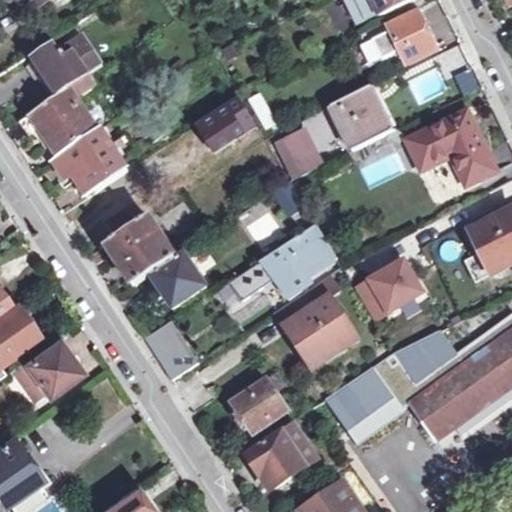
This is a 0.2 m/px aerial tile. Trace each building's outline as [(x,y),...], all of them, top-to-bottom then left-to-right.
[(409,0),(352,0),(363,19),(379,11),(381,14),(409,0)] [(511,15),(511,0),(495,0),(502,13),(509,11),(511,15)] [(436,51),(417,12),(389,26),(387,22),(361,35),(373,64),(401,51),(408,65),(436,51)] [(59,157),(54,160),(66,179),(74,175),(89,197),(131,169),(103,128),(98,131),(78,101),(88,94),(82,83),(85,80),(91,90),(99,84),(93,75),(107,66),(87,35),(63,51),(58,44),(31,62),(41,78),(48,74),(63,95),(23,122),(36,143),(45,137),(59,157)] [(231,46),(223,49),(228,59),(236,54),(231,46)] [(463,95),(477,91),(470,70),(456,75),(463,95)] [(331,108),(353,151),(389,133),(366,90),(331,108)] [(256,126),(238,97),(198,124),(210,145),(223,137),(228,144),(256,126)] [(251,103),(268,128),(276,123),(260,97),(251,103)] [(465,182),(495,168),(468,110),(409,139),(422,168),(452,154),(465,182)] [(301,132),(280,142),(300,178),(325,165),(316,148),(311,150),(301,132)] [(511,208),(469,229),(488,273),(511,261),(511,208)] [(175,305),(202,289),(181,255),(211,236),(202,223),(178,240),(175,236),(166,242),(163,238),(173,232),(159,211),(137,226),(128,211),(110,222),(121,237),(111,244),(137,285),(154,273),(175,305)] [(337,258),(317,224),(232,280),(245,298),(276,278),(288,297),(306,285),(303,280),(337,258)] [(421,292),(403,260),(355,288),(373,319),(421,292)] [(328,276),(283,306),(293,320),(284,326),(304,355),(312,350),(320,352),(325,360),(358,338),(330,297),(339,291),(328,276)] [(0,287),(0,309),(11,302),(0,287)] [(293,320),(283,306),(275,312),(284,326),(293,320)] [(0,348),(2,352),(20,339),(31,331),(14,307),(0,317),(0,348)] [(511,315),(458,356),(441,332),(395,355),(326,401),(358,448),(411,408),(437,445),(511,394),(511,315)] [(144,337),(157,357),(184,340),(171,320),(144,337)] [(20,339),(2,352),(7,359),(25,346),(20,339)] [(184,340),(157,357),(165,369),(191,351),(184,340)] [(60,342),(25,366),(46,395),(80,372),(60,342)] [(312,350),(304,355),(312,368),(325,360),(320,352),(312,350)] [(191,351),(165,369),(172,380),(198,362),(191,351)] [(241,426),(245,423),(251,433),(288,410),(266,377),(231,400),(239,414),(235,416),(241,426)] [(271,488),(306,465),(284,431),(245,457),(258,475),(261,473),(271,488)] [(14,438),(0,448),(0,500),(2,503),(39,477),(44,484),(50,479),(28,447),(23,450),(14,438)] [(39,477),(2,503),(6,510),(44,484),(39,477)] [(357,511),(340,486),(300,511),(357,511)] [(150,511),(153,510),(136,487),(100,511),(150,511)]
